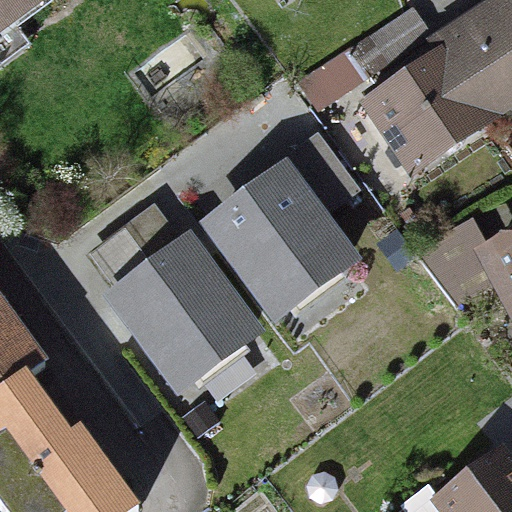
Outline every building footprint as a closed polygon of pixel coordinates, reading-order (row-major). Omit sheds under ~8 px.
[(0,0),(0,49),(70,0),(0,0)] [(511,0),(505,0),(438,44),(444,54),(476,102),(511,78),(511,0)] [(414,14),(350,52),(364,76),(428,37),(414,14)] [(487,119),(476,102),(444,54),(369,102),(412,168),(487,119)] [(285,180),(216,231),(277,315),(347,264),(285,180)] [(511,245),(481,262),(511,320),(511,245)] [(184,251),(118,302),(181,385),(247,335),(184,251)] [(43,367),(0,308),(0,398),(22,382),(43,367)] [(131,511),(78,440),(69,446),(22,382),(0,398),(0,503),(6,511),(131,511)] [(431,511),(511,511),(511,477),(500,461),(431,511)]
